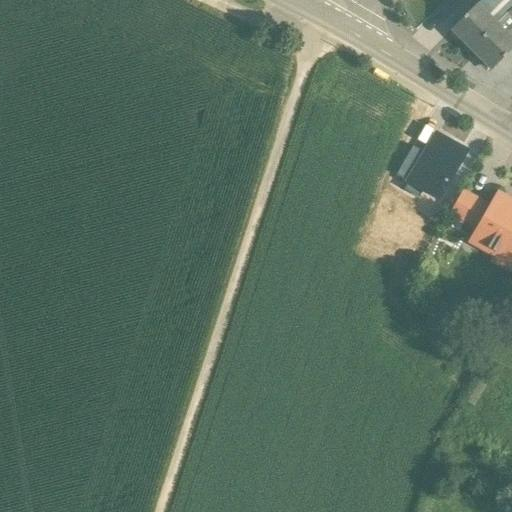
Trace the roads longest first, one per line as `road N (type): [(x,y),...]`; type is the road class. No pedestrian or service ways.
road 1 (track): [(316,51),(167,511)]
road 2 (tertiary): [(334,23),(511,132)]
road 3 (track): [(316,51),(189,0)]
